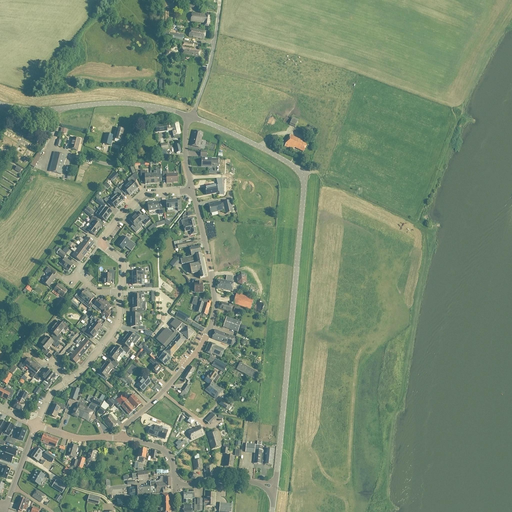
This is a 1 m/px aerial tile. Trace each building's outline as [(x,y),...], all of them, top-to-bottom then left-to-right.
[(204,30),(205,26),(208,27),(210,15),(192,13),(190,21),(204,23),(204,26),(203,25),(202,29),(204,30)] [(202,29),(202,31),(190,28),(189,36),(204,39),(206,31),(204,31),(204,30),(202,29)] [(182,48),(181,55),(195,56),(195,58),(199,58),(200,51),(182,48)] [(298,119),(292,117),(289,124),(295,127),(298,119)] [(178,123),(171,124),(170,124),(167,124),(168,128),(166,128),(166,124),(156,126),(156,132),(167,131),(170,130),(171,130),(173,136),(180,134),(178,123)] [(115,139),(121,140),(123,130),(117,128),(115,139)] [(202,133),(193,131),(190,145),(199,148),(202,133)] [(113,136),(105,134),(102,143),(110,146),(113,136)] [(302,141),(290,135),(285,146),(293,150),(294,147),(303,152),(307,145),(302,142),(302,141)] [(69,149),(77,151),(80,139),(72,137),(69,149)] [(36,164),(43,153),(39,151),(32,162),(36,164)] [(54,152),(49,172),(61,175),(66,155),(54,152)] [(201,158),(201,166),(211,167),(211,164),(218,164),(218,159),(201,158)] [(81,164),(77,171),(86,176),(89,169),(81,164)] [(151,184),(150,174),(147,174),(147,171),(144,172),(144,170),(140,171),(140,178),(144,178),(145,184),(148,184),(151,184)] [(150,174),(151,184),(154,184),(157,184),(156,177),(159,177),(159,170),(156,170),(156,171),(153,171),(153,174),(150,174)] [(77,171),(71,183),(79,188),(86,176),(77,171)] [(177,182),(177,174),(167,174),(167,172),(162,172),(162,179),(166,179),(166,183),(171,183),(177,182)] [(128,181),(126,183),(134,191),(138,187),(134,182),(136,180),(132,176),(127,180),(128,181)] [(123,184),(121,186),(119,188),(123,193),(125,191),(129,195),(134,191),(126,183),(123,185),(123,184)] [(219,189),(217,190),(216,185),(204,187),(206,195),(219,192),(219,189)] [(114,193),(114,194),(112,196),(120,204),(124,200),(120,195),(122,193),(117,188),(115,190),(116,191),(114,193)] [(101,196),(102,194),(98,192),(94,197),(102,202),(104,197),(101,196)] [(33,194),(30,199),(38,204),(41,199),(33,194)] [(104,200),(109,205),(111,203),(114,207),(115,208),(120,204),(112,196),(110,198),(109,197),(107,199),(106,198),(104,200)] [(30,199),(27,204),(35,209),(38,204),(30,199)] [(177,204),(177,200),(173,200),(173,201),(166,201),(166,208),(177,208),(177,211),(181,211),(181,204),(177,204)] [(211,213),(222,210),(221,207),(224,206),(226,214),(233,212),(230,201),(223,202),(224,203),(221,204),(220,202),(216,203),(216,204),(213,204),(209,205),(211,213)] [(159,214),(163,214),(162,207),(158,207),(158,202),(147,204),(148,212),(159,210),(159,214)] [(27,204),(23,209),(31,214),(35,209),(27,204)] [(102,212),(109,217),(112,213),(102,205),(100,207),(103,209),(102,212)] [(89,212),(92,214),(94,212),(87,206),(85,209),(89,212)] [(90,217),(92,214),(89,212),(85,209),(83,211),(90,217)] [(19,215),(17,219),(25,224),(28,219),(24,216),(25,214),(19,210),(17,214),(19,215)] [(109,217),(102,212),(100,214),(97,212),(95,214),(105,221),(109,217)] [(136,213),(133,216),(140,223),(142,221),(145,224),(150,220),(144,214),(142,217),(138,212),(136,213)] [(91,218),(91,219),(88,223),(90,225),(98,231),(101,227),(96,222),(98,220),(93,216),(91,218)] [(140,223),(133,216),(130,219),(129,220),(133,225),(131,227),(136,233),(140,229),(137,226),(140,223)] [(17,219),(14,223),(22,228),(25,224),(17,219)] [(44,219),(40,224),(50,231),(53,226),(44,219)] [(194,222),(183,225),(184,232),(190,231),(190,232),(191,235),(197,234),(194,222)] [(14,223),(11,228),(19,233),(22,228),(14,223)] [(40,224),(36,229),(46,236),(50,231),(40,224)] [(85,227),(85,228),(83,228),(82,230),(87,233),(89,231),(95,236),(98,231),(90,225),(88,228),(87,226),(85,227)] [(11,228),(7,233),(16,238),(19,233),(11,228)] [(35,235),(33,237),(42,244),(44,242),(35,235)] [(123,249),(125,246),(131,251),(136,245),(129,240),(129,241),(123,236),(117,244),(123,249)] [(78,239),(90,248),(94,243),(86,237),(84,240),(80,237),(78,239)] [(90,248),(78,239),(77,238),(76,240),(81,243),(79,246),(87,252),(90,248)] [(184,243),(182,243),(181,240),(176,241),(177,244),(174,245),(175,249),(178,249),(185,247),(184,243)] [(191,256),(201,254),(199,245),(194,247),(194,245),(193,245),(192,241),(184,243),(185,247),(189,246),(191,256)] [(87,252),(79,246),(77,249),(74,247),(73,249),(84,257),(87,252)] [(0,261),(0,262),(0,263),(3,265),(8,258),(4,256),(3,255),(5,251),(0,247),(0,261)] [(63,259),(66,255),(65,254),(61,250),(56,247),(53,251),(55,252),(54,252),(58,255),(58,254),(63,259)] [(84,257),(73,249),(72,248),(70,249),(74,252),(72,256),(80,262),(84,257)] [(201,254),(191,256),(180,259),(181,264),(196,261),(196,263),(189,265),(191,274),(198,272),(199,279),(206,278),(201,254)] [(22,272),(26,265),(16,258),(11,265),(7,262),(1,272),(4,274),(9,267),(14,270),(15,267),(22,272)] [(60,265),(68,271),(73,264),(65,258),(60,265)] [(176,260),(175,259),(174,258),(169,264),(170,265),(173,268),(179,262),(176,260)] [(42,282),(49,287),(55,278),(53,276),(56,273),(48,267),(45,272),(47,274),(45,277),(46,277),(42,282)] [(144,279),(144,275),(144,269),(137,269),(137,273),(132,273),(132,279),(144,279)] [(109,274),(104,274),(103,284),(110,284),(111,277),(114,277),(114,271),(109,270),(109,274)] [(10,271),(7,276),(17,283),(20,278),(10,271)] [(246,282),(246,276),(241,274),(236,278),(237,283),(242,285),(246,282)] [(217,289),(231,291),(233,282),(218,280),(217,289)] [(201,283),(197,283),(197,281),(192,282),(192,283),(191,283),(191,293),(202,293),(202,291),(203,291),(203,286),(202,286),(202,284),(201,284),(201,283)] [(58,284),(53,290),(52,293),(57,297),(58,296),(61,298),(62,298),(67,291),(58,284)] [(84,299),(90,293),(85,290),(81,294),(79,292),(75,297),(79,301),(82,303),(84,299)] [(94,297),(90,293),(84,299),(82,303),(85,305),(89,309),(93,304),(91,302),(94,297)] [(132,302),(142,302),(141,295),(144,295),(144,293),(137,293),(137,295),(132,295),(132,302)] [(253,299),(236,293),(233,304),(250,309),(253,299)] [(201,314),(205,301),(194,297),(191,304),(197,306),(196,312),(201,314)] [(58,309),(61,305),(62,306),(65,301),(61,298),(58,303),(55,307),(54,306),(53,307),(57,310),(58,309)] [(103,308),(107,303),(102,299),(101,300),(98,298),(95,302),(91,307),(94,309),(96,310),(99,313),(99,312),(101,310),(103,308)] [(72,299),(70,302),(70,304),(77,309),(78,308),(77,307),(79,306),(76,303),(72,299)] [(205,300),(205,301),(201,314),(207,315),(211,302),(208,301),(205,300)] [(142,305),(142,302),(132,302),(132,308),(137,308),(137,311),(144,311),(145,311),(145,305),(142,305)] [(103,308),(101,310),(99,312),(102,314),(101,315),(103,317),(102,318),(105,321),(112,313),(109,310),(111,307),(107,303),(103,308)] [(221,303),(219,309),(227,311),(226,313),(228,313),(229,312),(230,312),(232,306),(221,303)] [(144,311),(137,311),(137,314),(130,314),(130,321),(139,321),(139,314),(144,314),(144,311)] [(99,322),(98,321),(95,318),(92,316),(90,318),(92,320),(90,322),(91,323),(89,326),(91,327),(98,333),(101,328),(99,326),(101,324),(99,322)] [(223,327),(237,332),(241,322),(226,317),(223,327)] [(163,332),(156,340),(163,346),(160,349),(162,350),(162,351),(164,348),(166,350),(164,352),(170,357),(187,338),(188,339),(194,333),(187,327),(186,327),(182,323),(181,324),(175,318),(169,325),(173,328),(171,329),(174,332),(172,334),(166,329),(163,332)] [(139,327),(139,321),(130,321),(130,327),(135,327),(135,329),(138,330),(144,330),(144,327),(139,327)] [(58,322),(54,326),(61,332),(63,329),(65,331),(69,327),(63,322),(61,324),(58,322)] [(164,323),(162,322),(153,333),(156,335),(164,323)] [(193,323),(191,326),(197,329),(202,332),(204,329),(199,326),(193,323)] [(61,332),(54,326),(50,331),(53,334),(51,336),(53,338),(56,340),(57,342),(61,337),(59,335),(61,332)] [(83,329),(81,331),(87,336),(89,334),(94,338),(98,333),(91,327),(89,330),(86,327),(84,330),(83,329)] [(234,337),(215,330),(212,338),(223,342),(231,346),(234,337)] [(140,337),(139,337),(135,333),(133,335),(129,332),(125,337),(132,343),(134,345),(140,337)] [(56,340),(53,338),(51,340),(46,336),(42,341),(50,347),(52,344),(54,346),(57,342),(56,340)] [(132,343),(125,337),(121,342),(125,345),(123,348),(128,352),(130,349),(128,348),(132,343)] [(85,339),(82,343),(80,341),(79,342),(87,349),(91,345),(85,339)] [(50,347),(42,341),(38,345),(43,349),(41,351),(46,355),(50,358),(52,356),(51,355),(51,354),(50,353),(50,354),(48,353),(50,351),(47,349),(50,347)] [(80,345),(77,349),(84,354),(87,349),(79,342),(78,344),(80,345)] [(145,346),(152,352),(154,349),(148,343),(145,346)] [(215,345),(210,343),(206,353),(211,355),(212,353),(220,357),(224,349),(215,346),(215,345)] [(112,351),(119,356),(123,351),(126,354),(128,352),(123,348),(121,350),(116,346),(112,351)] [(149,355),(152,352),(145,346),(142,349),(149,355)] [(162,354),(158,359),(164,365),(168,361),(168,362),(171,358),(170,357),(164,352),(166,350),(164,348),(162,351),(162,350),(160,352),(162,354)] [(72,350),(71,351),(80,358),(84,354),(77,349),(74,352),(72,350)] [(71,351),(69,350),(67,352),(69,354),(70,353),(72,354),(69,358),(76,363),(80,358),(71,351)] [(227,350),(224,357),(231,360),(234,352),(227,350)] [(119,356),(112,351),(108,356),(113,360),(112,362),(117,366),(118,364),(115,361),(119,356)] [(33,363),(29,359),(26,362),(24,360),(18,367),(22,370),(26,366),(28,368),(33,363)] [(213,366),(222,372),(226,365),(217,359),(213,366)] [(162,369),(157,365),(158,364),(155,361),(152,365),(154,367),(151,370),(157,374),(162,369)] [(117,366),(112,362),(110,365),(106,362),(102,367),(109,372),(113,367),(115,369),(117,366)] [(247,362),(246,364),(258,371),(259,369),(247,362)] [(33,363),(28,368),(32,371),(30,373),(32,374),(30,376),(33,378),(39,370),(37,368),(39,367),(33,363)] [(257,373),(240,363),(236,369),(254,379),(257,373)] [(195,369),(190,366),(183,378),(188,381),(190,379),(189,379),(195,369)] [(109,372),(102,367),(98,372),(102,375),(100,377),(105,381),(107,379),(105,377),(109,372)] [(39,372),(35,376),(39,379),(41,377),(45,380),(47,378),(51,373),(45,369),(41,374),(39,372)] [(220,376),(217,375),(212,371),(209,376),(208,375),(204,381),(209,384),(210,385),(212,382),(213,381),(216,382),(220,376)] [(126,372),(121,377),(129,385),(132,382),(128,377),(129,375),(127,373),(126,372)] [(2,381),(6,384),(12,376),(7,373),(2,381)] [(48,383),(46,385),(43,389),(45,391),(50,385),(50,384),(56,377),(51,373),(47,378),(45,380),(48,383)] [(139,376),(140,377),(138,379),(140,381),(136,386),(142,391),(147,385),(148,385),(150,382),(144,377),(141,374),(139,376)] [(210,385),(209,384),(205,391),(215,399),(222,390),(212,382),(210,385)] [(189,389),(188,388),(189,386),(186,384),(182,390),(183,390),(179,396),(184,398),(189,389)] [(4,389),(3,390),(0,389),(0,388),(0,396),(6,400),(7,397),(11,399),(14,391),(6,387),(5,389),(4,389)] [(74,388),(70,398),(76,400),(80,390),(74,388)] [(24,405),(22,403),(23,401),(24,401),(28,394),(22,392),(19,390),(16,395),(19,397),(19,399),(18,401),(17,401),(13,407),(21,411),(24,405)] [(134,396),(128,401),(122,394),(116,400),(118,402),(120,400),(122,402),(124,403),(125,402),(128,406),(129,405),(130,405),(131,405),(135,409),(141,404),(134,396)] [(93,404),(99,407),(102,402),(94,397),(91,403),(93,404)] [(106,403),(111,407),(115,403),(109,399),(106,403)] [(122,402),(120,400),(118,402),(129,414),(135,409),(131,405),(130,405),(129,405),(128,406),(125,402),(124,403),(122,402)] [(228,405),(222,400),(219,404),(226,409),(228,405)] [(57,406),(53,405),(48,415),(55,418),(60,408),(64,410),(65,407),(58,403),(57,406)] [(77,403),(71,415),(77,418),(77,417),(81,419),(82,418),(88,421),(93,411),(95,408),(90,405),(88,408),(77,403)] [(216,417),(211,413),(204,420),(209,424),(216,417)] [(103,420),(110,429),(117,424),(110,415),(103,420)] [(8,422),(2,433),(2,432),(9,435),(14,426),(8,422)] [(156,437),(160,427),(155,426),(154,429),(150,427),(148,434),(156,437)] [(195,428),(188,432),(191,440),(204,434),(200,426),(196,428),(196,429),(195,429),(195,428)] [(160,427),(156,437),(164,440),(167,431),(161,429),(162,428),(160,427)] [(20,428),(19,428),(15,438),(22,441),(26,431),(23,429),(20,428)] [(220,446),(216,431),(207,433),(212,449),(220,446)] [(58,440),(43,434),(41,441),(55,447),(58,440)] [(179,440),(175,444),(177,446),(176,447),(178,449),(186,442),(184,440),(181,442),(179,440)] [(75,455),(75,454),(77,446),(70,444),(66,456),(74,458),(75,455)] [(264,450),(262,450),(262,446),(246,444),(245,452),(254,453),(253,463),(264,464),(264,465),(272,465),(273,450),(266,449),(265,451),(264,450)] [(3,453),(14,456),(15,457),(18,450),(8,446),(5,453),(4,452),(3,453)] [(46,452),(39,447),(38,449),(37,448),(31,456),(38,461),(42,455),(43,456),(42,457),(51,463),(55,458),(46,452)] [(85,460),(88,460),(87,462),(85,463),(84,463),(85,459),(79,457),(76,467),(82,469),(83,464),(85,465),(84,465),(85,467),(88,468),(90,467),(91,464),(90,462),(90,461),(94,462),(97,452),(89,449),(85,460)] [(146,450),(139,449),(138,457),(139,457),(138,462),(143,462),(143,458),(146,458),(146,455),(146,454),(146,450)] [(11,463),(14,456),(3,453),(1,459),(11,463)] [(199,454),(194,455),(194,460),(193,460),(194,470),(203,469),(201,459),(200,459),(199,454)] [(234,456),(226,455),(224,467),(232,468),(234,456)] [(72,467),(70,467),(69,469),(71,470),(74,472),(75,468),(77,460),(74,459),(72,467)] [(216,477),(215,465),(203,466),(205,479),(216,477)] [(0,470),(0,476),(6,478),(10,469),(3,466),(1,471),(0,470)] [(137,473),(134,474),(131,474),(132,479),(138,478),(138,480),(148,478),(147,471),(137,473)] [(37,472),(31,481),(39,485),(44,476),(37,472)] [(134,486),(134,487),(130,487),(129,489),(129,495),(130,496),(134,495),(134,496),(140,496),(140,495),(152,494),(161,493),(163,493),(170,493),(171,493),(170,477),(160,477),(160,481),(155,482),(150,482),(150,486),(139,487),(139,486),(134,486)] [(62,493),(66,487),(56,480),(52,486),(62,493)] [(32,496),(41,502),(45,496),(36,490),(32,496)] [(163,493),(161,493),(161,494),(152,494),(152,500),(158,500),(159,507),(157,507),(156,511),(170,511),(171,503),(170,493),(163,493)] [(203,499),(203,506),(214,506),(215,493),(206,493),(206,499),(203,499)] [(98,505),(100,497),(89,494),(87,502),(98,505)] [(24,504),(26,499),(26,498),(21,496),(16,509),(21,511),(23,508),(26,509),(28,505),(24,504)] [(203,506),(203,499),(202,499),(197,499),(194,499),(194,511),(202,511),(202,506),(203,506)]
